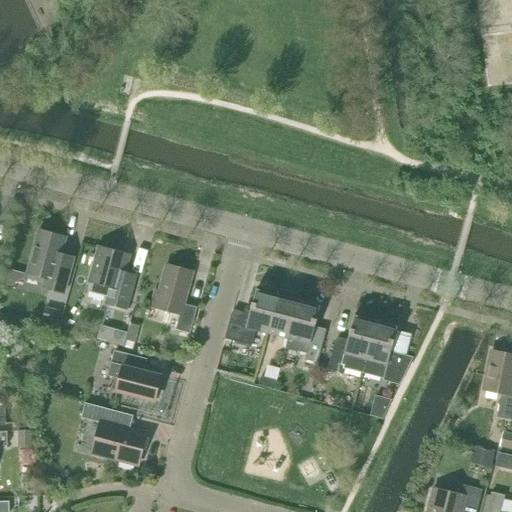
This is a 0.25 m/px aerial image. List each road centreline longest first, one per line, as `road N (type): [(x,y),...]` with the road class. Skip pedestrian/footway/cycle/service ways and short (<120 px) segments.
road 1 (residential): [(258,511),(194,494),(179,465),(243,228)]
road 2 (unclassified): [(511,298),(243,228)]
road 3 (unclassified): [(243,228),(0,164)]
